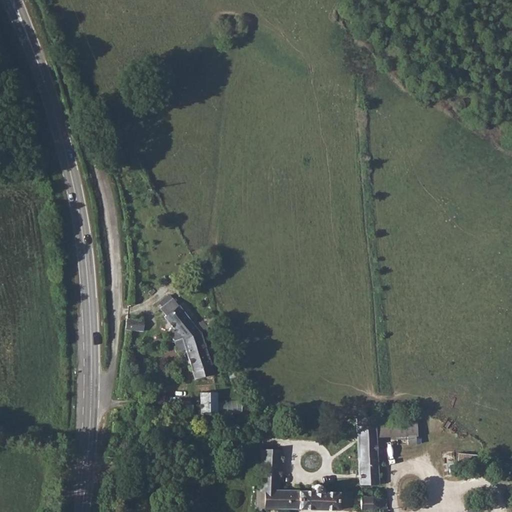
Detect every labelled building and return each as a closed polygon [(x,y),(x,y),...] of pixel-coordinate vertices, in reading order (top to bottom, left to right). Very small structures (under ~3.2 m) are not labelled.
[(171,328),(176,336),(178,335),(200,328),(175,295),(163,304),(167,309),(164,312),(175,324),(171,328)] [(145,314),(129,314),(129,324),(145,324),(145,314)] [(218,377),(202,327),(200,328),(178,335),(183,347),(190,345),(198,374),(207,373),(209,378),(218,377)] [(219,388),(208,387),(204,388),(203,411),(210,411),(212,415),(219,414),(219,388)] [(243,402),(224,400),(223,410),(242,411),(243,402)] [(405,415),(356,417),(356,426),(359,485),(379,485),(377,437),(406,436),(405,415)] [(417,415),(405,415),(406,436),(407,445),(417,444),(416,436),(418,436),(417,415)] [(163,427),(160,418),(147,422),(149,430),(163,427)] [(282,448),(264,447),(264,451),(259,487),(256,487),(255,504),(252,504),(252,511),(259,511),(259,507),(264,507),(298,508),(352,510),(355,493),(326,492),(325,485),(321,482),(317,484),(316,490),(278,488),(282,448)] [(479,470),(480,454),(459,452),(457,468),(479,470)] [(385,498),(379,498),(375,495),(361,495),(361,511),(372,511),(375,509),(379,510),(378,511),(388,511),(389,508),(385,508),(385,498)]
